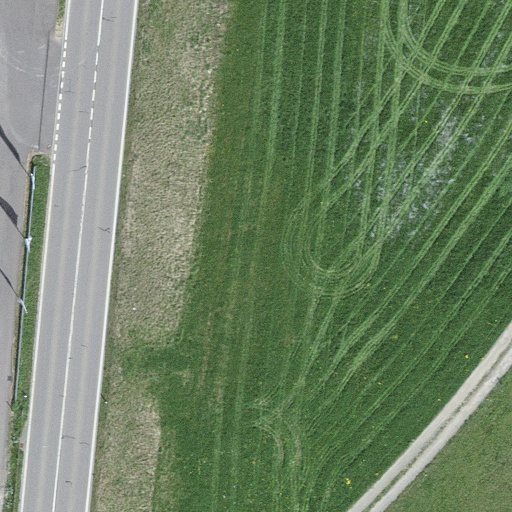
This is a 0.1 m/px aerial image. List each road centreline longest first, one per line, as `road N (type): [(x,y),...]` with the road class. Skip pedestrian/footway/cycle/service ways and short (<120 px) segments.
road 1 (secondary): [(107,0),(59,511)]
road 2 (track): [(385,511),(511,363)]
